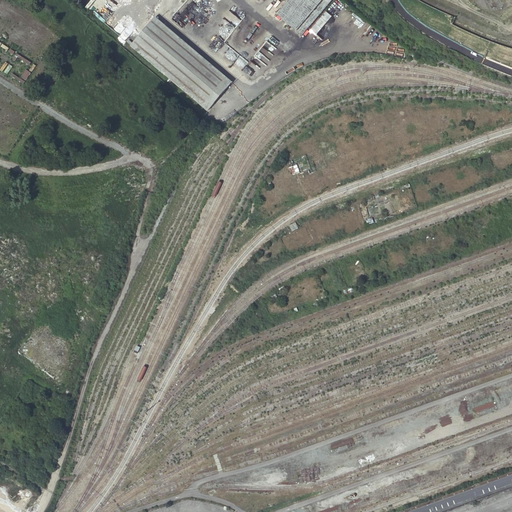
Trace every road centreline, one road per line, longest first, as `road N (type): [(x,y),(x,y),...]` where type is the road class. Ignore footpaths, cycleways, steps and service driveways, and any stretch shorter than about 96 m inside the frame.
road 1 (unknown): [(160,0),(160,9),(246,84),(301,48),(243,0)]
road 2 (track): [(138,252),(153,182),(148,164),(126,159),(63,174),(0,160)]
road 3 (track): [(141,160),(33,101)]
